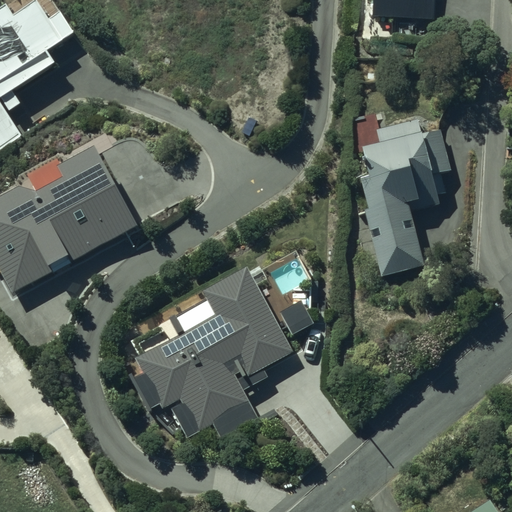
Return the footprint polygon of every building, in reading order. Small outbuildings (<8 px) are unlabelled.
[(370,0),(370,18),(429,21),(429,0),(370,0)] [(12,19),(0,27),(0,155),(20,143),(1,113),(61,74),(54,64),(79,48),(66,28),(54,35),(42,17),(20,31),(12,19)] [(379,146),(355,153),(363,184),(354,187),(378,278),(421,267),(407,215),(432,209),(430,200),(442,197),(437,176),(449,172),(439,135),(424,139),(419,120),(375,132),(379,146)] [(13,190),(0,197),(0,286),(7,299),(129,231),(85,151),(51,170),(57,182),(20,203),(13,190)] [(180,338),(129,364),(135,375),(124,382),(147,420),(166,409),(186,441),(210,426),(220,442),(257,420),(241,394),(264,379),(259,371),(287,354),(239,276),(196,298),(201,308),(172,323),(180,338)] [(299,307),(279,317),(290,339),(310,328),(299,307)]
